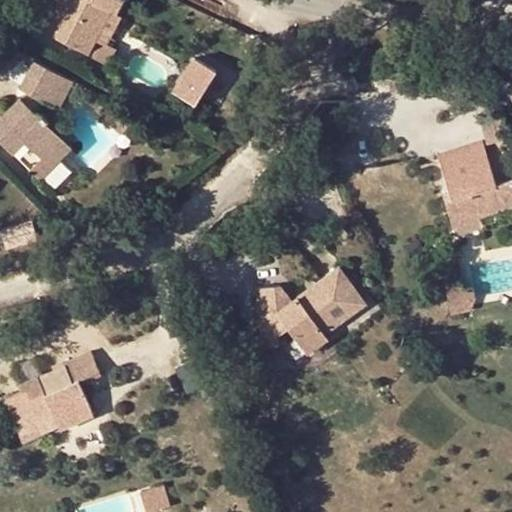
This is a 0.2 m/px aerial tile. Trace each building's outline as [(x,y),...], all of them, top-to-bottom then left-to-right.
[(105,11),(84,0),(56,0),(40,32),(83,54),(105,11)] [(174,90),(200,105),(221,68),(196,53),(174,90)] [(70,82),(32,63),(17,90),(28,96),(23,105),(17,100),(0,116),(0,144),(26,171),(57,140),(43,125),(46,122),(39,116),(36,119),(34,116),(42,104),(55,111),(70,82)] [(124,127),(90,94),(83,101),(116,135),(124,127)] [(66,149),(57,140),(26,171),(35,180),(66,149)] [(440,155),(452,189),(455,198),(448,200),(454,219),(459,234),(482,227),(479,217),(511,207),(511,178),(498,183),(489,154),(473,159),(468,146),(440,155)] [(444,192),(448,200),(455,198),(452,189),(444,192)] [(266,330),(286,330),(294,323),(311,348),(332,333),(329,328),(371,298),(345,262),(298,296),(284,281),(263,282),(265,299),(271,298),(271,310),(265,310),(266,330)] [(474,290),(465,291),(467,300),(476,299),(474,290)] [(286,341),(286,330),(266,330),(266,341),(286,341)] [(8,399),(23,434),(37,428),(39,432),(60,424),(61,427),(96,414),(91,402),(82,377),(104,368),(95,347),(67,359),(69,362),(42,373),(24,379),(29,391),(8,399)] [(284,413),(270,384),(242,397),(256,426),(284,413)] [(24,438),(39,432),(37,428),(23,434),(24,438)] [(150,510),(172,504),(166,483),(144,489),(150,510)] [(273,511),(279,509),(273,497),(264,501),(268,511),(273,511)] [(264,511),(257,499),(246,504),(249,511),(264,511)]
